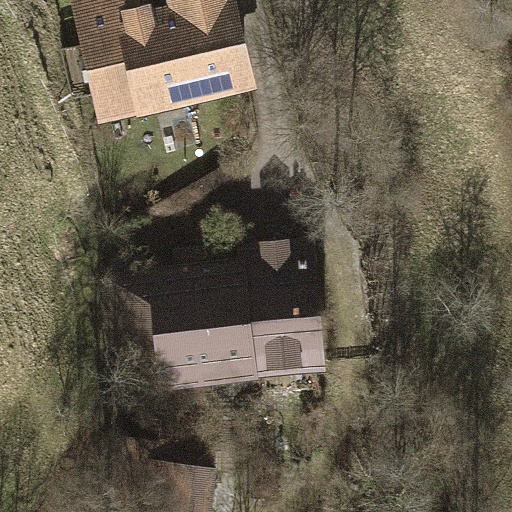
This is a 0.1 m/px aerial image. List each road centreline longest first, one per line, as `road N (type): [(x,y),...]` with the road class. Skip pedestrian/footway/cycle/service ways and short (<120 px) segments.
road 1 (track): [(277,198),(102,269),(80,455),(41,511)]
road 2 (track): [(246,0),(260,46),(277,198),(328,245),(345,318)]
